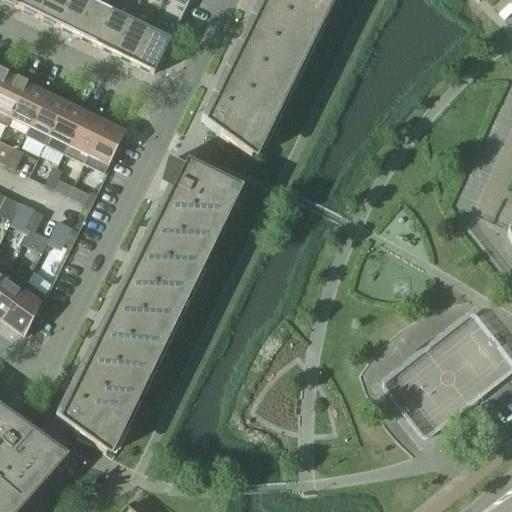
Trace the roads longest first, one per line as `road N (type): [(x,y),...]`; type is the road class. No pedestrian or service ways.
road 1 (residential): [(40,371),(173,115)]
road 2 (residential): [(0,24),(173,115)]
road 3 (residential): [(173,115),(232,0)]
